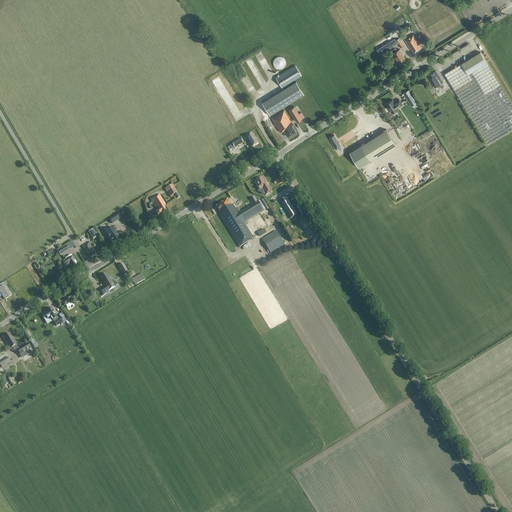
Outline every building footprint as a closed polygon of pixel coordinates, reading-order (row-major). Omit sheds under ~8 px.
[(413,35),(405,40),(411,50),(412,49),(414,52),(421,47),(413,35)] [(380,55),(397,44),(400,48),(404,46),(399,39),(396,41),(395,38),(376,50),(377,51),(380,55)] [(399,50),(398,51),(396,47),(391,51),(393,54),(399,64),(406,60),(399,50)] [(511,104),(480,52),(445,74),(488,145),(511,130),(511,104)] [(286,63),(286,62),(286,61),(285,60),(285,59),(284,59),(284,58),(283,58),(283,57),(281,57),(280,57),(279,56),(278,57),(277,57),(276,57),(276,58),(275,58),(274,59),(274,60),(273,61),(273,62),(273,63),(273,64),(273,65),(274,66),(274,67),(275,67),(275,68),(276,68),(277,69),(278,69),(279,69),(280,69),(281,69),(282,69),(283,68),(284,68),(284,67),(285,66),(285,65),(286,65),(286,64),(286,63)] [(295,65),(276,77),(282,87),(301,76),(295,65)] [(435,72),(428,76),(435,88),(443,83),(438,76),(435,72)] [(270,115),(304,94),(296,82),(262,103),(270,115)] [(414,99),(409,90),(403,94),(408,102),(414,99)] [(394,103),(393,100),(386,104),(392,113),(398,109),(398,108),(403,105),(399,100),(394,103)] [(294,107),(288,111),(294,120),(295,119),(297,122),(302,119),(294,107)] [(283,111),(271,119),(280,133),(283,131),(287,137),(295,132),(291,126),(292,125),(283,111)] [(366,127),(362,129),(368,138),(371,136),(366,127)] [(350,152),(359,167),(396,144),(387,130),(350,152)] [(253,134),(246,138),(251,148),(259,144),(255,138),(253,134)] [(332,143),(336,150),(342,146),(334,135),(330,138),(333,142),(332,143)] [(511,135),(495,144),(499,151),(511,144),(511,135)] [(241,138),(232,144),(230,145),(232,149),(234,148),(243,143),(241,138)] [(262,178),(255,182),(258,186),(258,187),(260,190),(262,189),(266,195),(271,192),(267,185),(268,185),(267,183),(266,183),(262,178)] [(172,185),(165,190),(170,198),(173,195),(176,200),(180,198),(172,185)] [(159,195),(150,200),(155,208),(156,208),(158,210),(155,212),(158,217),(161,215),(167,211),(165,206),(159,195)] [(252,204),(239,212),(237,209),(236,210),(232,204),(231,205),(228,200),(216,207),(221,215),(220,215),(239,248),(254,239),(244,223),(263,211),(257,201),(254,197),(250,200),(252,204)] [(286,198),(280,202),(290,219),(297,215),(286,198)] [(120,219),(117,214),(109,219),(112,224),(120,219)] [(108,237),(113,244),(120,240),(112,229),(109,231),(108,228),(102,232),(106,238),(108,237)] [(98,237),(96,232),(94,230),(89,233),(93,240),(94,240),(98,237)] [(276,231),(262,240),(270,253),(284,245),(276,231)] [(88,243),(82,247),(90,259),(96,255),(88,243)] [(60,256),(70,251),(67,245),(57,251),(60,256)] [(66,268),(69,266),(72,270),(77,267),(70,256),(65,259),(65,260),(63,261),(63,262),(62,263),(66,268)] [(122,274),(127,271),(123,264),(118,267),(122,274)] [(108,293),(107,292),(115,288),(114,287),(116,286),(116,285),(115,283),(114,283),(112,284),(109,279),(106,274),(100,278),(104,284),(103,285),(104,287),(100,290),(103,296),(108,293)] [(142,274),(134,279),(137,285),(145,280),(142,274)] [(11,296),(5,285),(3,282),(0,284),(0,292),(4,300),(11,296)] [(51,309),(46,312),(49,317),(46,319),(49,324),(53,321),(56,327),(60,324),(61,325),(64,323),(61,319),(57,321),(56,320),(57,319),(51,309)] [(20,356),(23,359),(31,354),(29,350),(30,349),(27,344),(19,350),(9,334),(3,338),(12,352),(16,349),(20,356)] [(0,365),(2,368),(5,366),(11,362),(8,358),(0,362),(0,365)]
